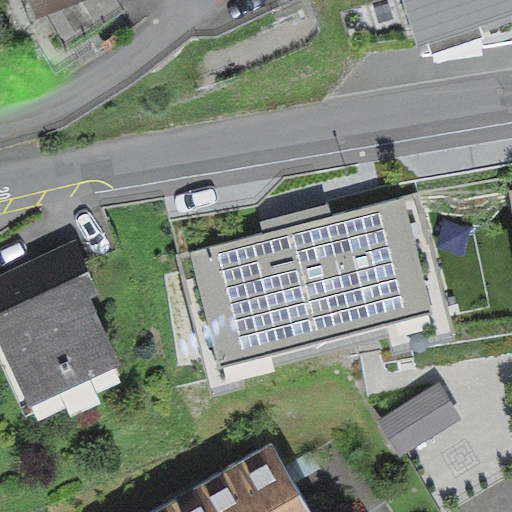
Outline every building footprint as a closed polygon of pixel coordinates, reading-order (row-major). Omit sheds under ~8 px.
[(33,0),(38,9),(42,7),(66,47),(126,10),(119,0),(33,0)] [(380,0),(276,0),(279,9),(302,0),(310,0),(321,29),(350,48),(340,14),(380,0)] [(511,0),(405,0),(420,43),(511,12),(511,0)] [(398,204),(195,253),(221,361),(424,311),(398,204)] [(0,273),(0,330),(31,396),(119,355),(90,289),(100,284),(76,237),(0,273)] [(458,418),(438,386),(382,422),(402,454),(458,418)] [(320,511),(283,445),(162,511),(320,511)]
